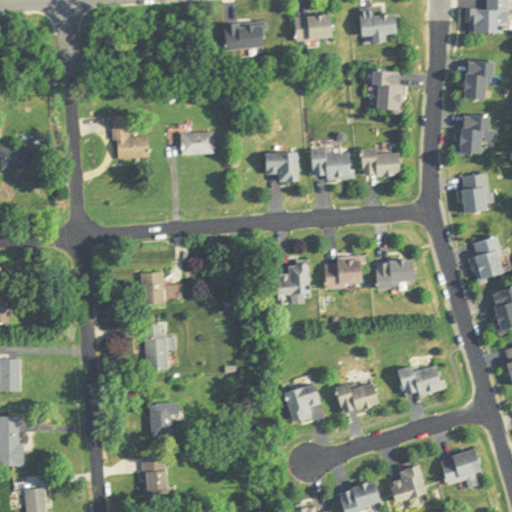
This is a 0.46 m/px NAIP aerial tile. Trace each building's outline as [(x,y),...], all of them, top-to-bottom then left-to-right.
[(511,34),(511,0),(491,0),(491,10),(475,10),(475,34),(511,34)] [(378,45),(391,44),(390,37),(403,36),(401,10),(363,13),(365,38),(377,37),(378,45)] [(299,43),(338,41),(337,16),(298,17),(299,43)] [(269,25),(227,25),(227,50),(269,50),(269,25)] [(496,63),(471,63),(471,101),(496,101),(496,63)] [(407,74),(378,73),(377,113),(406,114),(407,74)] [(152,159),(151,138),(132,139),(131,117),(114,118),(116,161),(152,159)] [(496,132),(496,118),(463,117),(462,158),(488,159),(488,144),(502,144),(502,132),(496,132)] [(184,134),(184,157),(218,157),(218,134),(184,134)] [(3,171),(38,171),(38,149),(3,149),(3,171)] [(316,153),(316,181),(356,182),(357,153),(316,153)] [(366,153),(365,178),(405,178),(406,154),(366,153)] [(283,184),(304,184),(304,154),(269,154),(270,176),(283,176),(283,184)] [(494,213),(491,176),(466,177),(468,215),(494,213)] [(510,278),(500,240),(478,246),(481,257),(475,259),(482,285),(510,278)] [(383,288),(421,286),(420,261),(381,263),(383,288)] [(368,262),(329,264),(331,290),(369,288),(368,262)] [(283,297),(315,297),(315,268),(283,268),(283,297)] [(184,287),(168,287),(167,275),(140,275),(141,308),(170,308),(170,299),(184,299),(184,287)] [(511,290),(492,296),(503,335),(511,332),(511,290)] [(0,326),(12,327),(12,299),(0,299),(0,326)] [(149,326),(149,371),(171,371),(171,326),(149,326)] [(24,361),(2,361),(2,394),(24,394),(24,361)] [(409,399),(448,392),(443,364),(403,371),(409,399)] [(383,408),(378,382),(340,389),(345,415),(383,408)] [(324,407),(322,386),(289,391),(293,424),(315,421),(314,408),(324,407)] [(176,406),(154,406),(154,438),(176,438),(176,406)] [(27,445),(22,445),(22,419),(2,419),(2,469),(27,469),(27,445)] [(472,491),(482,488),(479,476),(487,474),(481,451),(444,462),(452,488),(469,483),(472,491)] [(145,460),(145,497),(170,497),(170,460),(145,460)] [(432,496),(423,468),(392,478),(401,507),(432,496)] [(370,511),(387,507),(379,483),(341,494),(346,511),(370,511)] [(27,492),(28,511),(49,511),(47,490),(27,492)]
